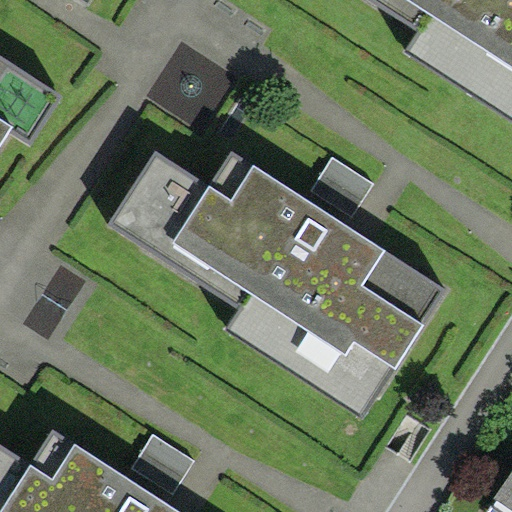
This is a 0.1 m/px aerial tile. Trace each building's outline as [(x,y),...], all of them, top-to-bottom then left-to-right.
[(511,0),(352,0),(511,101),(511,0)] [(0,138),(33,88),(0,66),(0,138)] [(362,399),(433,289),(222,155),(201,189),(144,153),(120,191),(154,213),(130,251),(362,399)] [(339,158),(317,193),(356,217),(378,182),(339,158)] [(153,434),(140,477),(185,490),(197,448),(153,434)] [(0,511),(156,511),(42,439),(20,473),(0,460),(0,511)] [(511,467),(492,497),(511,511),(511,467)]
